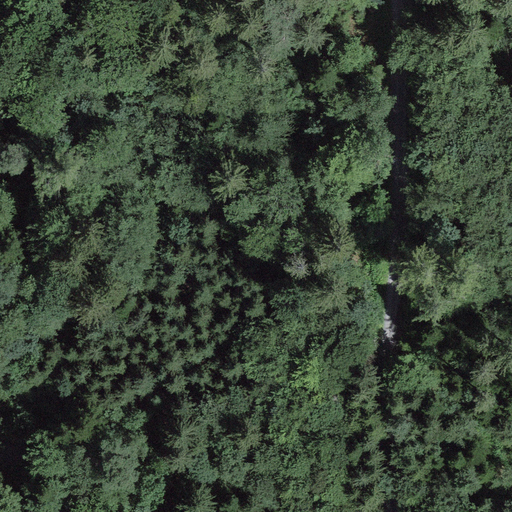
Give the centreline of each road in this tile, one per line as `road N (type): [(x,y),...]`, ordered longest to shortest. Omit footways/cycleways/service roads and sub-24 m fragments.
road 1 (track): [(388,406),(399,0)]
road 2 (track): [(143,511),(65,470),(0,453)]
